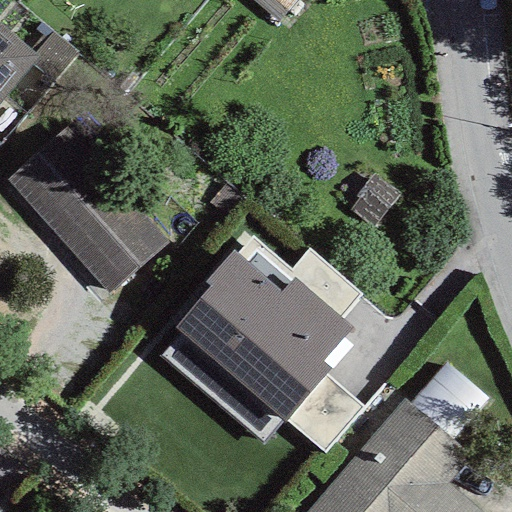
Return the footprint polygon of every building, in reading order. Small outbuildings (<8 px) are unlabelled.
[(242,0),(287,37),(317,0),(242,0)] [(0,109),(39,66),(0,31),(0,109)] [(115,305),(165,256),(59,147),(9,196),(115,305)] [(358,355),(241,265),(160,370),(277,460),(358,355)] [(473,455),(409,403),(320,511),(464,511),(442,494),(473,455)]
